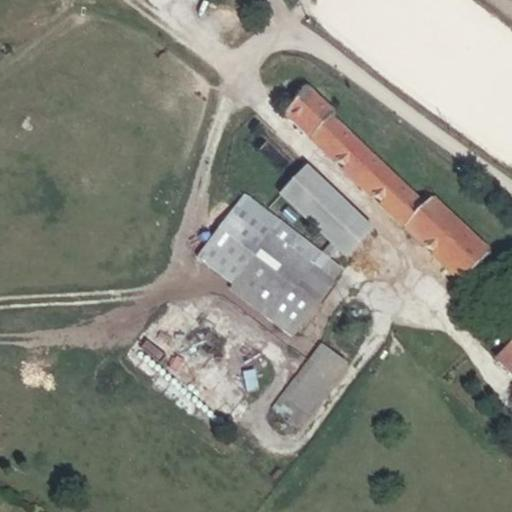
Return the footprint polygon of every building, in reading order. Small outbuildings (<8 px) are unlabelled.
[(456,293),(482,266),(423,209),(414,219),(321,130),(325,125),(300,101),(279,123),(456,293)] [(236,203),(187,267),(222,294),(271,230),(236,203)] [(222,294),(219,299),(284,348),(341,273),(318,255),(313,262),(271,230),(222,294)] [(511,350),(497,366),(511,381),(511,350)] [(294,443),(344,377),(311,352),(261,417),(294,443)]
